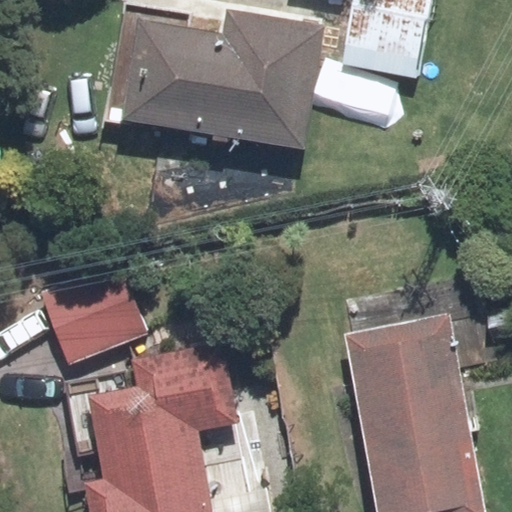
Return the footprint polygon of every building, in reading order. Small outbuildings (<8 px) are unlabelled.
[(428,0),(366,0),(360,40),(420,50),(428,0)] [(154,23),(139,111),(308,139),(325,32),(237,18),(234,37),(154,23)] [(121,268),(53,295),(78,356),(146,328),(121,268)] [(448,324),(362,340),(394,511),(476,511),(484,511),(448,324)] [(144,396),(109,402),(124,480),(104,484),(108,511),(210,511),(193,418),(232,411),(220,349),(138,364),(144,396)]
